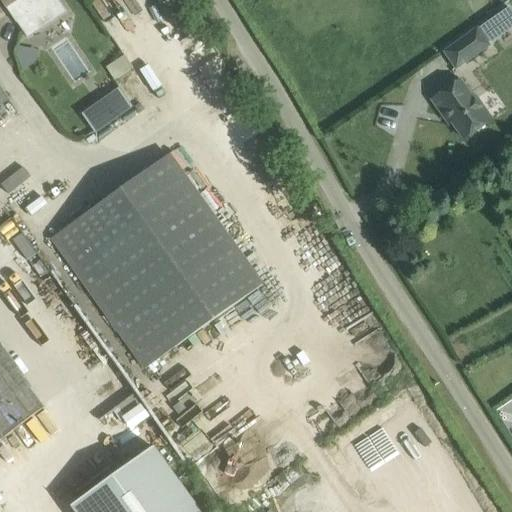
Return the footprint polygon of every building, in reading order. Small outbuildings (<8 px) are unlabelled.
[(0,0),(6,8),(7,8),(17,23),(40,7),(50,0),(0,0)] [(511,10),(510,8),(480,28),(491,44),(511,29),(511,10)] [(446,45),(461,67),(489,47),(474,25),(446,45)] [(17,46),(16,59),(32,61),(34,49),(17,46)] [(106,66),(115,78),(136,66),(127,53),(106,66)] [(432,101),(449,124),(452,122),(464,140),(493,120),(464,79),(432,101)] [(0,105),(9,100),(0,86),(0,105)] [(119,88),(82,115),(95,135),(133,108),(119,88)] [(170,155),(52,239),(145,369),(263,286),(170,155)] [(0,440),(44,409),(0,348),(0,440)] [(74,511),(194,511),(150,439),(62,492),(74,511)]
